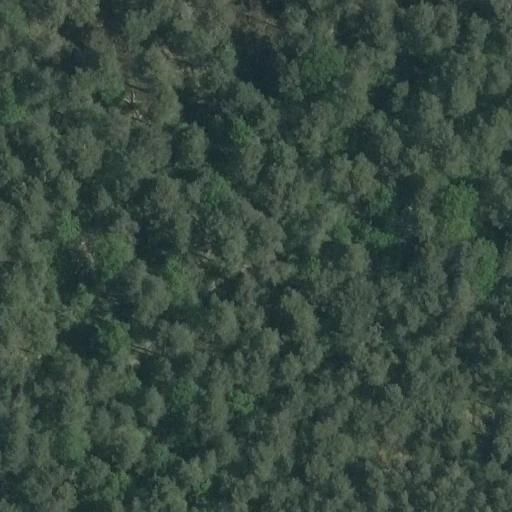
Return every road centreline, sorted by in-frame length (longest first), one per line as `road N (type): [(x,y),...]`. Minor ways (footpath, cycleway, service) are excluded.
road 1 (track): [(138,351),(511,110)]
road 2 (track): [(138,351),(24,0)]
road 3 (track): [(198,511),(138,351)]
road 4 (track): [(0,428),(138,351)]
